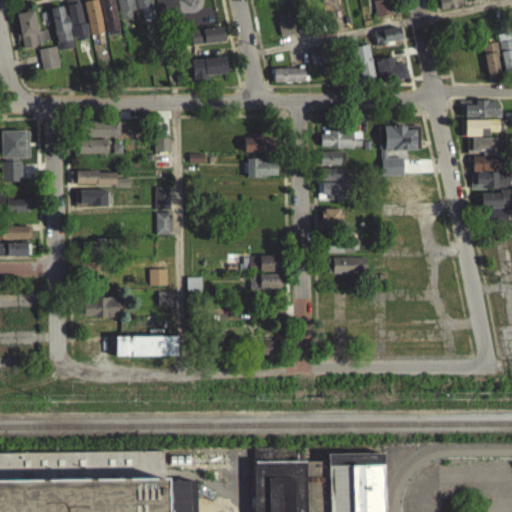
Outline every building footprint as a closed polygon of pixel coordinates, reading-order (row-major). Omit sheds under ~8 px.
[(115,0),(118,25),(133,24),(130,0),(115,0)] [(131,0),(135,16),(151,13),(148,0),(131,0)] [(435,0),(440,16),(460,11),(457,0),(435,0)] [(99,4),(104,41),(116,40),(112,2),(99,4)] [(371,7),(374,23),(393,19),(389,3),(371,7)] [(87,41),(101,39),(97,6),(83,7),(87,41)] [(84,43),(80,9),(66,11),(70,45),(84,43)] [(55,57),(70,55),(64,12),(49,15),(55,57)] [(14,20),(21,54),(48,48),(45,36),(36,38),(31,17),(14,20)] [(276,21),(279,43),(294,40),(290,19),(276,21)] [(190,51),(222,48),(221,34),(188,37),(190,51)] [(400,47),(398,34),(372,38),(374,51),(400,47)] [(503,79),(511,77),(511,52),(509,39),(495,42),(503,79)] [(485,80),(498,78),(494,49),(480,51),(485,80)] [(355,87),(373,84),(366,51),(349,54),(355,87)] [(58,74),(54,53),(36,56),(41,77),(58,74)] [(321,69),(320,57),(308,57),(308,70),(321,69)] [(225,80),(224,64),(189,65),(190,86),(206,86),(206,81),(225,80)] [(391,71),(390,65),(374,66),(377,88),(406,85),(404,69),(391,71)] [(303,88),(302,74),(270,75),(271,90),(303,88)] [(463,124),(500,123),(500,115),(495,116),(495,107),(472,107),(472,111),(463,112),(463,124)] [(419,124),(419,146),(415,146),(414,148),(392,148),(392,147),(385,147),(385,155),(402,155),(402,173),(380,173),(380,147),(378,147),(378,125),(382,125),(382,123),(393,123),(395,121),(400,121),(405,124),(419,124)] [(463,143),(487,142),(487,138),(497,138),(497,126),(463,126),(463,143)] [(119,144),(119,128),(80,127),(79,143),(119,144)] [(27,137),(0,137),(0,164),(27,164),(27,137)] [(360,137),(319,138),(319,155),(360,154),(360,137)] [(242,158),(270,158),(270,143),(242,143),(242,158)] [(152,158),(168,158),(168,144),(152,144),(152,158)] [(465,145),(465,159),(481,159),(481,163),(505,162),(505,144),(465,145)] [(105,146),(75,146),(76,160),(105,160),(105,146)] [(319,149),(339,149),(344,149),(345,163),(319,163),(319,149)] [(338,158),(319,158),(319,172),(339,172),(338,158)] [(490,178),(490,169),(497,170),(497,164),(470,163),(470,177),(490,178)] [(275,183),(276,169),(258,168),(258,165),(245,165),(245,183),(275,183)] [(0,169),(0,187),(31,186),(31,169),(0,169)] [(338,175),(319,175),(319,188),(339,187),(338,175)] [(113,178),(68,178),(69,193),(128,192),(128,185),(113,185),(113,178)] [(469,179),(469,195),(509,195),(509,178),(469,179)] [(316,189),(316,207),(343,207),(343,189),(316,189)] [(428,209),(428,192),(397,192),(396,209),(428,209)] [(376,193),(376,207),(390,207),(391,193),(376,193)] [(153,216),(169,216),(168,194),(153,194),(153,216)] [(74,214),(104,213),(104,196),(73,197),(74,214)] [(478,199),(478,228),(511,227),(511,215),(511,199),(478,199)] [(0,218),(29,218),(29,204),(0,204),(0,218)] [(341,235),(341,215),(319,215),(319,235),(341,235)] [(153,219),(154,241),(169,241),(169,219),(153,219)] [(0,232),(0,245),(29,245),(29,232),(0,232)] [(356,259),(356,248),(321,247),(321,259),(356,259)] [(0,262),(25,263),(25,249),(0,249),(0,262)] [(243,263),(243,278),(278,277),(278,262),(243,263)] [(366,264),(326,264),(326,280),(365,281),(366,264)] [(146,276),(147,293),(165,292),(165,275),(146,276)] [(248,281),(248,295),(281,296),(281,281),(248,281)] [(185,299),(200,299),(200,284),(184,284),(185,299)] [(81,323),(119,324),(119,304),(81,303),(81,323)] [(113,363),(175,362),(175,342),(113,343),(113,363)] [(278,345),(259,345),(259,362),(277,362),(278,345)] [(328,511),(383,511),(382,450),(326,451),(326,459),(328,511)] [(253,459),(253,511),(305,511),(305,459),(253,459)] [(328,511),(326,459),(305,459),(305,511),(328,511)] [(225,463),(191,462),(191,471),(224,472),(225,463)] [(0,511),(0,478),(106,477),(163,476),(163,478),(163,511),(0,511)] [(163,511),(163,478),(194,478),(194,511),(163,511)]
